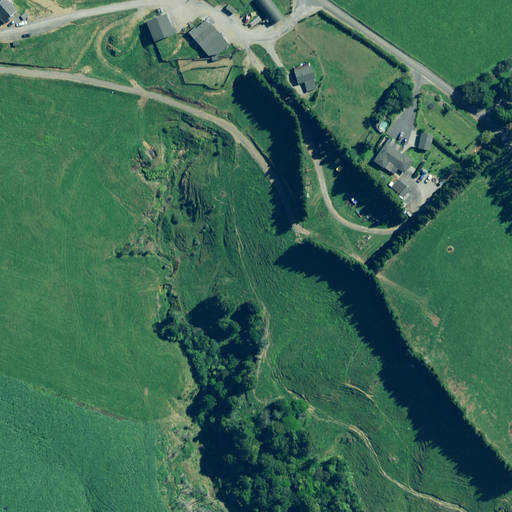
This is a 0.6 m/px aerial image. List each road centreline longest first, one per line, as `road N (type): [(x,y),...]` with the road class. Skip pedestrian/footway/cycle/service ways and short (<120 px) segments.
road 1 (unclassified): [(511,148),(475,105),(314,0)]
road 2 (track): [(172,0),(188,1),(237,34),(279,33),(308,0)]
